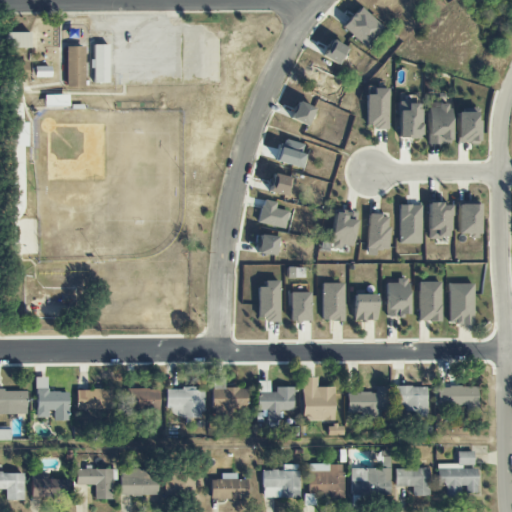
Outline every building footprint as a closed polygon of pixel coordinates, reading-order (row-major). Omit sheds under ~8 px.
[(28,33),(4,33),(4,49),(28,49),(28,33)] [(337,65),(345,47),(328,40),(320,57),(337,65)] [(106,83),(107,45),(91,45),(90,83),(106,83)] [(64,47),(65,87),(83,87),(83,47),(64,47)] [(26,62),(14,62),(14,80),(27,80),(26,62)] [(49,77),(49,67),(33,67),(33,78),(49,77)] [(387,89),(371,88),(371,95),(365,95),(364,128),(386,128),(387,89)] [(66,95),(43,95),(43,108),(66,107),(66,95)] [(313,108),(295,102),(289,120),(306,126),(313,108)] [(396,139),(418,139),(418,103),(397,103),(396,139)] [(448,103),(426,104),(426,145),(448,144),(448,103)] [(455,144),(476,144),(476,113),(455,113),(455,144)] [(14,147),(26,146),(24,123),(13,123),(14,147)] [(266,192),(282,196),(287,178),(271,174),(266,192)] [(449,204),(426,204),(426,238),(448,239),(449,204)] [(477,204),(455,204),(455,234),(478,234),(477,204)] [(420,206),(398,205),(397,244),(418,245),(420,206)] [(351,247),(355,213),(332,210),(328,249),(340,250),(340,246),(351,247)] [(386,251),(388,216),(367,215),(364,255),(375,256),(375,250),(386,251)] [(274,256),(275,236),(257,235),(255,254),(274,256)] [(385,316),(407,315),(406,278),(394,278),(394,283),(384,283),(385,316)] [(256,288),(256,321),(278,321),(278,281),(263,281),(263,287),(256,288)] [(416,321),(439,322),(439,282),(417,282),(416,321)] [(342,284),(320,283),(320,321),(342,321),(342,284)] [(471,284),(447,284),(446,324),(471,325),(471,284)] [(309,292),(288,293),(289,322),(310,322),(309,292)] [(352,320),(374,321),(375,295),(352,294),(352,320)] [(315,377),(300,378),(300,421),(332,421),(332,387),(315,388),(315,377)] [(67,392),(46,392),(46,378),(34,378),(34,418),(50,418),(50,421),(67,421),(67,392)] [(292,388),(270,387),(270,382),(256,381),(255,411),(263,411),(263,422),(278,422),(278,410),(291,411),(292,388)] [(345,413),(359,413),(359,422),(379,422),(379,411),(386,411),(386,387),(374,387),(374,393),(345,393),(345,413)] [(425,387),(396,387),(396,412),(410,411),(411,418),(425,418),(425,387)] [(476,387),(436,387),(435,406),(464,406),(463,411),(475,411),(476,387)] [(201,417),(201,389),(165,388),(165,417),(201,417)] [(230,420),(230,409),(245,410),(245,389),(211,388),(211,420),(230,420)] [(158,390),(126,389),(125,410),(158,411),(158,390)] [(0,414),(25,414),(25,390),(0,390),(0,414)] [(110,410),(110,390),(75,390),(75,410),(110,410)] [(341,435),(341,426),(326,426),(326,436),(341,435)] [(9,430),(0,430),(0,440),(9,440),(9,430)] [(435,465),(436,484),(444,484),(444,497),(461,497),(461,494),(475,493),(475,467),(471,468),(471,452),(456,452),(456,465),(435,465)] [(342,499),(341,464),(306,465),(307,494),(327,494),(328,499),(342,499)] [(297,499),(297,465),(281,465),(281,471),(261,471),(261,497),(283,497),(283,499),(297,499)] [(74,485),(93,486),(93,499),(110,500),(111,469),(82,468),(82,470),(74,469),(74,485)] [(155,496),(155,470),(119,469),(118,496),(155,496)] [(349,469),(348,496),(388,497),(388,469),(349,469)] [(392,469),(393,487),(410,487),(410,497),(427,496),(426,469),(392,469)] [(0,473),(0,489),(4,490),(3,500),(21,501),(22,474),(0,473)] [(163,480),(162,498),(192,498),(193,475),(169,474),(169,480),(163,480)] [(246,499),(246,480),(235,480),(235,474),(219,474),(219,480),(209,480),(209,499),(246,499)] [(30,498),(67,497),(67,477),(29,478),(30,498)]
